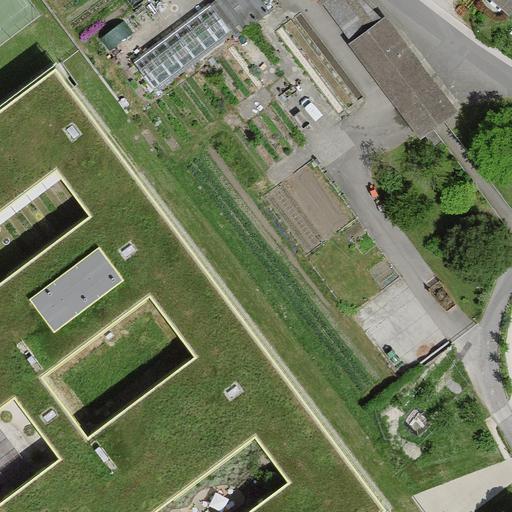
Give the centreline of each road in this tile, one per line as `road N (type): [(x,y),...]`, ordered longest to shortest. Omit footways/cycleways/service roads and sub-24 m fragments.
road 1 (unclassified): [(511,273),(485,356),(511,427)]
road 2 (unclassified): [(407,0),(511,76)]
